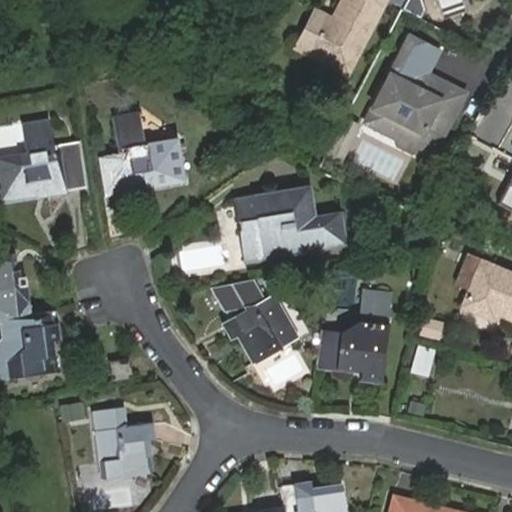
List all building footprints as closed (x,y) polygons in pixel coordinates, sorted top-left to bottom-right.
[(318,18),(302,53),(339,70),(373,0),(334,0),(325,20),(318,18)] [(414,5),(406,1),(400,12),(412,17),(415,11),(414,5)] [(305,12),(289,47),(302,53),(318,18),(305,12)] [(409,39),(370,114),(386,122),(394,120),(406,126),(400,139),(401,148),(413,154),(422,151),(425,143),(436,149),(455,113),(456,114),(466,96),(439,82),(431,84),(424,80),(438,53),(409,39)] [(101,156),(108,194),(137,190),(137,186),(135,172),(144,170),(147,184),(186,178),(178,135),(146,140),(141,112),(113,117),(119,153),(101,156)] [(91,183),(82,138),(54,143),(50,118),(22,122),(27,152),(0,156),(0,185),(2,199),(41,192),(38,175),(47,173),(50,191),(50,192),(67,190),(67,187),(91,183)] [(364,128),(347,120),(327,158),(344,167),(364,128)] [(137,186),(147,184),(144,170),(135,172),(137,186)] [(41,192),(50,191),(47,173),(38,175),(41,192)] [(511,177),(498,203),(511,210),(511,177)] [(245,265),(344,246),(338,214),(312,219),(306,188),(233,202),(245,265)] [(0,309),(29,306),(25,277),(18,277),(15,244),(0,245),(0,309)] [(511,277),(480,266),(462,312),(491,323),(494,316),(511,322),(511,277)] [(283,337),(291,332),(273,302),(223,331),(232,347),(237,344),(254,372),(291,351),(283,337)] [(317,330),(312,365),(349,370),(350,365),(357,366),(356,371),(355,378),(376,381),(389,307),(359,303),(356,321),(335,333),(317,330)] [(29,306),(0,309),(0,355),(1,356),(3,371),(58,365),(56,348),(51,348),(46,349),(44,334),(49,333),(58,333),(55,304),(29,306)] [(417,334),(438,340),(443,321),(422,316),(417,334)] [(299,347),(291,332),(283,337),(291,351),(299,347)] [(433,352),(409,347),(402,374),(426,379),(433,352)] [(101,361),(102,380),(121,379),(120,359),(101,361)] [(60,419),(82,416),(80,402),(58,404),(60,419)] [(82,430),(84,462),(92,461),(94,477),(134,473),(132,443),(138,442),(138,425),(82,430)] [(92,461),(84,462),(86,478),(94,477),(92,461)] [(274,510),(274,511),(333,511),(331,493),(302,496),(301,487),(273,490),(274,510)] [(438,511),(392,500),(388,511),(438,511)]
